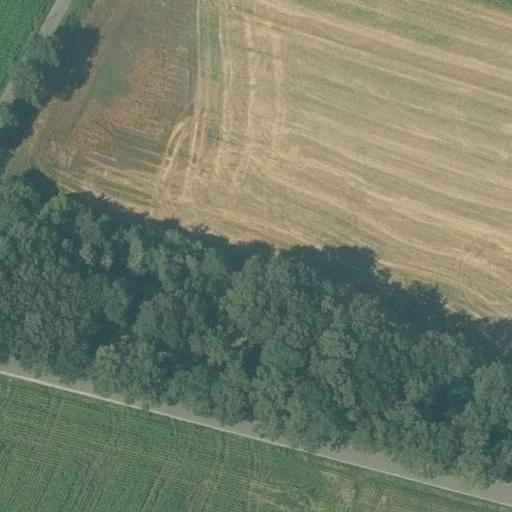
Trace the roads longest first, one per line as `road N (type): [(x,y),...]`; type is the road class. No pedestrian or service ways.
road 1 (unclassified): [(0,360),(511,493)]
road 2 (unclassified): [(0,128),(66,0)]
